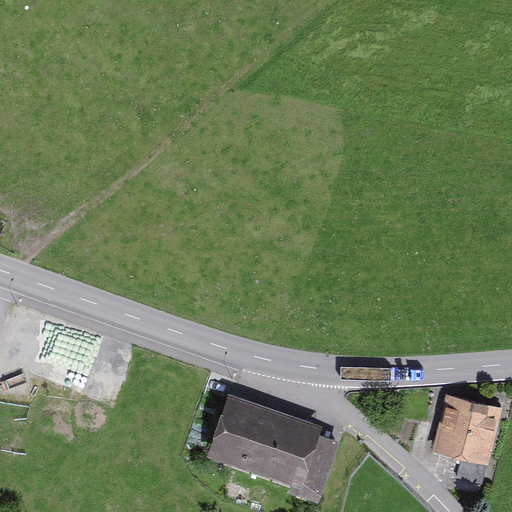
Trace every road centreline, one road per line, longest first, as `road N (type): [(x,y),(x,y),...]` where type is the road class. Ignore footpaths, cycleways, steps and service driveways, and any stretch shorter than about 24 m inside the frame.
road 1 (secondary): [(235,350),(308,366),(380,369),(511,361)]
road 2 (residential): [(235,350),(386,451),(449,511)]
road 3 (secondary): [(0,267),(235,350)]
